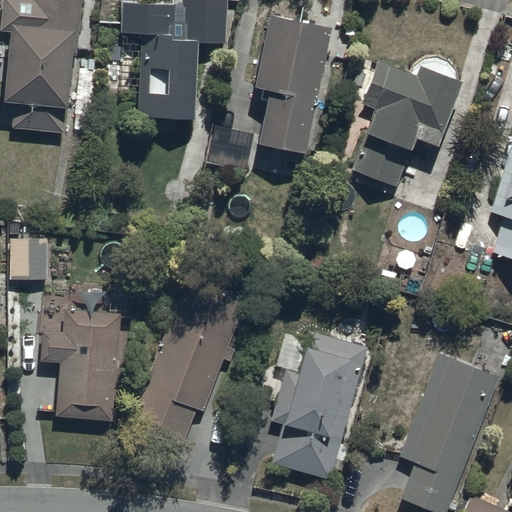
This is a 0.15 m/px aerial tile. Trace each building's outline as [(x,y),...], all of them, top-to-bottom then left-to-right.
[(80,0),(31,0),(31,3),(4,1),(1,34),(10,35),(4,112),(13,112),(12,132),(63,136),(64,116),(68,116),(74,38),(78,38),(80,0)] [(137,122),(193,125),(196,48),(226,49),(228,1),(202,0),(177,0),(177,9),(122,6),(120,39),(141,40),(137,122)] [(331,27),(268,16),(255,92),(270,95),(260,147),(271,150),(270,155),(281,157),(283,149),(305,154),(331,27)] [(414,83),(375,68),(359,108),(375,114),(351,175),(395,193),(414,146),(436,154),(461,91),(418,74),(414,83)] [(501,221),(490,255),(511,261),(511,143),(489,217),(501,221)] [(47,242),(9,242),(9,283),(47,283),(47,242)] [(242,304),(181,289),(133,421),(184,440),(194,412),(201,415),(221,361),(229,364),(234,351),(226,348),(242,304)] [(114,426),(122,317),(65,313),(64,325),(58,324),(57,336),(42,335),(39,366),(58,368),(53,421),(114,426)] [(281,428),(270,467),(328,485),(369,353),(308,334),(295,378),(285,375),(270,425),(281,428)] [(426,511),(447,511),(498,381),(439,357),(399,462),(414,468),(400,502),(426,511)] [(501,511),(471,499),(465,511),(501,511)]
